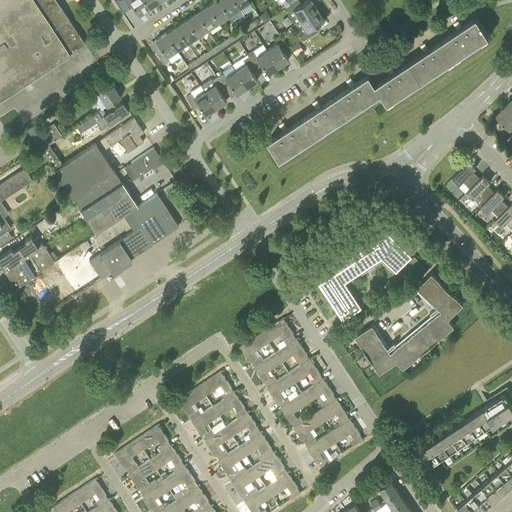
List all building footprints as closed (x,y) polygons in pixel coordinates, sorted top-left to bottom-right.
[(0,0),(0,97),(84,42),(56,0),(0,0)] [(138,14),(149,7),(144,0),(121,0),(127,9),(133,6),(138,14)] [(219,22),(229,15),(219,0),(213,0),(207,4),(219,22)] [(219,0),(229,15),(239,8),(234,0),(219,0)] [(250,1),(249,0),(234,0),(239,8),(250,1)] [(293,10),(299,20),(317,8),(311,0),(306,0),(301,3),(298,0),(295,0),(285,6),(289,12),(293,10)] [(208,29),(219,22),(207,4),(197,11),(208,29)] [(307,31),(304,34),(307,38),(319,30),(315,25),(324,19),(317,8),(299,20),(307,31)] [(198,36),(208,29),(197,11),(186,18),(198,36)] [(455,57),(489,34),(483,25),(484,24),(482,21),(481,22),(477,16),(461,26),(458,25),(456,26),(457,29),(443,38),(428,48),(427,46),(423,49),(424,51),(409,60),(394,70),(393,68),(391,70),(389,71),(390,73),(376,82),(369,73),(354,83),(353,81),(351,82),(349,83),(350,85),(336,95),(320,105),(319,103),(317,104),(315,106),(316,108),(302,117),(287,127),(286,125),(284,126),(281,128),(283,130),(268,139),(280,158),(297,147),(314,136),(347,114),(381,91),(388,101),(421,79),(455,57)] [(249,23),(252,27),(260,22),(257,17),(249,23)] [(187,42),(198,36),(186,18),(176,25),(187,42)] [(239,29),(242,34),(252,27),(249,23),(239,29)] [(177,49),(187,42),(176,25),(165,32),(177,49)] [(228,36),(231,41),(242,34),(239,29),(228,36)] [(167,56),(177,49),(165,32),(155,39),(160,47),(155,51),(163,63),(169,59),(167,56)] [(266,48),(278,66),(288,59),(283,50),(288,47),(280,34),(274,38),(276,42),(266,48)] [(218,43),(221,48),(231,41),(228,36),(218,43)] [(207,50),(210,55),(221,48),(218,43),(207,50)] [(267,73),(278,66),(266,48),(256,55),(254,52),(248,55),(256,68),(261,64),(267,73)] [(197,57),(200,62),(210,55),(207,50),(197,57)] [(235,69),(247,87),(257,80),(251,71),(256,68),(248,55),(242,59),(245,63),(235,69)] [(187,64),(190,68),(200,62),(197,57),(187,64)] [(236,94),(247,87),(235,69),(225,76),(223,72),(217,76),(225,88),(230,85),(236,94)] [(204,90),(215,107),(226,100),(220,92),(225,88),(217,76),(211,80),(214,83),(204,90)] [(120,96),(119,94),(111,82),(97,90),(107,105),(120,96)] [(205,114),(215,107),(204,90),(200,85),(190,91),(191,93),(186,97),(194,109),(199,106),(205,114)] [(95,120),(103,115),(109,123),(129,110),(123,101),(105,112),(102,108),(98,110),(96,107),(89,111),(95,120)] [(498,127),(509,137),(511,133),(511,129),(511,127),(511,113),(504,106),(496,115),(503,122),(498,127)] [(137,136),(143,131),(133,116),(104,136),(110,145),(119,139),(123,145),(127,151),(143,140),(140,141),(137,136)] [(40,149),(49,143),(62,135),(54,124),(41,132),(35,123),(27,129),(40,149)] [(62,163),(53,169),(73,199),(86,191),(115,171),(95,141),(62,163)] [(49,143),(40,149),(53,169),(62,163),(49,143)] [(156,166),(163,161),(153,146),(130,161),(139,175),(155,165),(156,166)] [(470,187),(478,179),(471,172),(476,167),(469,160),(452,176),(460,183),(463,180),(470,187)] [(0,199),(30,179),(28,176),(26,178),(20,169),(0,182),(0,199)] [(481,205),(494,191),(487,184),(490,181),(483,174),(478,179),(470,187),(467,190),(481,205)] [(90,198),(86,191),(73,199),(84,215),(95,232),(137,204),(122,181),(101,195),(99,191),(90,198)] [(498,215),(508,205),(501,198),(505,195),(498,188),(494,191),(481,205),(488,212),(491,208),(498,215)] [(104,249),(88,259),(100,277),(111,269),(126,259),(130,257),(131,257),(152,243),(152,242),(178,224),(156,191),(123,214),(133,229),(124,235),(104,249)] [(511,229),(511,202),(508,205),(498,215),(495,219),(502,226),(505,222),(511,229)] [(0,233),(7,229),(11,227),(7,221),(0,210),(0,233)] [(384,227),(314,274),(339,312),(358,300),(345,280),(382,255),(396,270),(412,253),(384,227)] [(7,229),(0,233),(0,244),(12,237),(7,229)] [(0,262),(4,268),(43,243),(40,238),(34,241),(30,235),(0,254),(0,262)] [(16,285),(54,259),(43,243),(4,268),(15,285),(16,285)] [(414,255),(409,260),(423,274),(425,271),(428,269),(423,263),(416,257),(414,255)] [(417,286),(425,294),(439,279),(431,272),(417,286)] [(425,294),(433,302),(447,287),(439,279),(425,294)] [(438,305),(441,309),(455,295),(447,287),(433,302),(437,306),(438,305)] [(441,309),(448,318),(463,303),(455,295),(441,309)] [(454,325),(448,318),(441,309),(438,305),(437,306),(430,311),(434,316),(433,316),(446,332),(454,325)] [(437,339),(446,332),(433,316),(424,323),(437,339)] [(262,331),(269,341),(283,331),(287,337),(284,339),(286,344),(296,338),(293,333),(283,317),(262,331)] [(429,346),(437,339),(424,323),(416,330),(429,346)] [(355,335),(361,344),(378,333),(372,324),(355,335)] [(420,353),(429,346),(416,330),(407,337),(420,353)] [(254,365),(267,357),(265,354),(262,356),(260,354),(257,357),(253,351),(269,341),(262,331),(240,345),(250,361),(251,360),(254,365)] [(361,344),(367,353),(384,342),(378,333),(361,344)] [(300,364),(309,358),(307,354),(296,337),(296,338),(286,344),(276,351),(282,361),(293,354),(300,364)] [(412,360),(420,353),(407,337),(399,344),(412,360)] [(403,367),(412,360),(399,344),(398,345),(394,341),(387,347),(391,351),(397,360),(403,367)] [(367,353),(373,363),(391,351),(387,347),(384,342),(367,353)] [(267,385),(277,379),(270,369),(282,361),(276,351),(267,357),(254,365),(253,365),(264,381),(265,381),(267,385)] [(391,351),(373,363),(380,372),(397,360),(391,351)] [(313,384),(323,378),(320,373),(310,357),(309,358),(300,364),(289,371),(295,381),(310,372),(314,377),(310,379),(313,384)] [(200,384),(207,394),(221,384),(225,390),(221,392),(224,397),(233,391),(231,386),(221,370),(200,384)] [(280,405),(290,399),(287,395),(284,397),(280,391),(295,381),(289,371),(277,379),(267,385),(266,385),(277,401),(278,401),(280,405)] [(302,391),(308,401),(323,392),(327,397),(324,400),(323,400),(322,407),(336,398),(333,394),(334,393),(323,377),(323,378),(313,384),(302,391)] [(192,418),(204,410),(201,406),(198,408),(194,402),(207,394),(200,384),(178,398),(188,414),(189,414),(192,418)] [(231,421),(247,411),(234,390),(233,391),(224,397),(213,404),(220,414),(231,407),(234,413),(228,417),(231,421)] [(294,424),(303,419),(300,415),(296,410),(308,401),(302,391),(290,399),(280,405),(291,421),(292,421),(294,424)] [(502,418),(510,413),(511,410),(511,403),(505,393),(499,397),(494,400),(492,402),(485,406),(496,422),(502,418)] [(340,424),(349,418),(346,414),(347,413),(336,397),(336,398),(322,407),(313,413),(320,423),(337,412),(340,417),(337,420),(340,424)] [(205,438),(217,430),(215,427),(212,428),(208,422),(220,414),(213,404),(204,410),(192,418),(191,418),(202,434),(205,438)] [(486,428),(496,422),(485,406),(476,412),(486,428)] [(227,424),(234,434),(248,425),(251,430),(248,433),(243,436),(246,440),(260,431),(257,427),(258,426),(247,411),(231,421),(227,424)] [(477,434),(486,428),(476,412),(467,418),(477,434)] [(308,445),(322,436),(319,431),(310,437),(307,431),(320,423),(313,413),(303,419),(294,424),(294,425),(294,426),(304,442),(305,441),(308,445)] [(354,444),(363,438),(360,434),(361,433),(355,424),(350,417),(349,418),(340,424),(329,431),(336,441),(350,432),(354,438),(351,440),(354,444)] [(468,440),(477,434),(467,418),(458,424),(468,440)] [(136,438),(143,448),(159,438),(162,443),(159,445),(162,450),(171,444),(168,440),(169,440),(158,424),(136,438)] [(219,458),(230,451),(227,446),(225,448),(221,442),(234,434),(227,424),(217,430),(205,438),(204,438),(215,455),(216,454),(219,458)] [(459,446),(468,440),(458,424),(449,430),(459,446)] [(240,444),(247,454),(261,445),(264,450),(261,453),(259,457),(261,459),(273,451),(270,447),(271,446),(261,430),(260,431),(246,440),(240,444)] [(450,452),(459,446),(449,430),(440,436),(450,452)] [(321,466),(330,460),(324,449),(336,441),(329,431),(322,436),(308,445),(307,446),(318,462),(318,461),(321,466)] [(440,459),(450,452),(440,436),(430,443),(440,459)] [(129,472),(138,466),(132,455),(143,448),(136,438),(115,452),(126,468),(127,467),(129,472)] [(430,465),(440,459),(430,443),(420,450),(430,465)] [(171,473),(184,464),(181,460),(182,460),(171,444),(162,450),(150,458),(157,468),(168,460),(172,466),(168,469),(171,473)] [(232,478),(244,470),(241,467),(239,469),(234,462),(247,454),(240,444),(230,451),(219,458),(218,459),(228,475),(229,474),(232,478)] [(277,477),(287,471),(284,467),(285,466),(274,450),(273,451),(261,459),(254,464),(261,474),(274,465),(278,470),(274,473),(277,477)] [(143,492),(152,486),(145,476),(157,468),(150,458),(138,466),(129,472),(128,472),(139,488),(140,488),(143,492)] [(186,492),(197,485),(195,481),(195,480),(185,464),(184,464),(171,473),(163,478),(170,488),(181,480),(185,486),(183,488),(186,492)] [(245,498),(256,491),(254,488),(252,490),(248,483),(261,474),(254,464),(244,470),(232,478),(231,479),(242,495),(242,494),(245,498)] [(510,485),(511,483),(511,470),(506,464),(498,471),(510,485)] [(291,497),(291,498),(300,492),(297,487),(298,487),(287,471),(277,477),(267,484),(274,494),(284,487),(288,493),(283,496),(286,500),(291,497)] [(502,492),(510,485),(498,471),(490,478),(502,492)] [(95,506),(107,498),(105,494),(105,493),(95,477),(73,491),(80,502),(91,494),(95,500),(92,502),(95,506)] [(156,511),(167,504),(164,500),(162,501),(158,496),(170,488),(163,478),(152,486),(143,492),(142,492),(152,508),(153,508),(156,511)] [(494,500),(502,492),(490,478),(481,485),(494,500)] [(386,497),(397,490),(391,480),(379,487),(386,497)] [(178,497),(184,507),(198,498),(202,504),(198,506),(201,511),(211,505),(208,501),(209,500),(198,484),(197,485),(186,492),(178,497)] [(269,511),(273,509),(270,505),(265,508),(261,502),(274,494),(267,484),(256,491),(245,498),(244,499),(252,511),(269,511)] [(485,507),(494,500),(481,485),(473,493),(485,507)] [(393,508),(404,500),(397,490),(386,497),(393,508)] [(71,511),(69,509),(80,502),(73,491),(52,506),(56,511),(71,511)] [(475,511),(479,511),(485,507),(473,493),(465,500),(475,511)] [(117,511),(108,497),(107,498),(95,506),(87,511),(108,511),(117,511)] [(177,511),(184,507),(178,497),(167,504),(156,511),(155,511),(177,511)] [(373,506),(380,502),(376,497),(370,502),(373,506)] [(393,508),(395,511),(408,511),(411,511),(404,500),(393,508)] [(461,511),(475,511),(465,500),(457,506),(461,511)] [(376,511),(383,507),(380,502),(373,506),(376,511)] [(348,511),(361,511),(356,503),(346,509),(348,511)]
